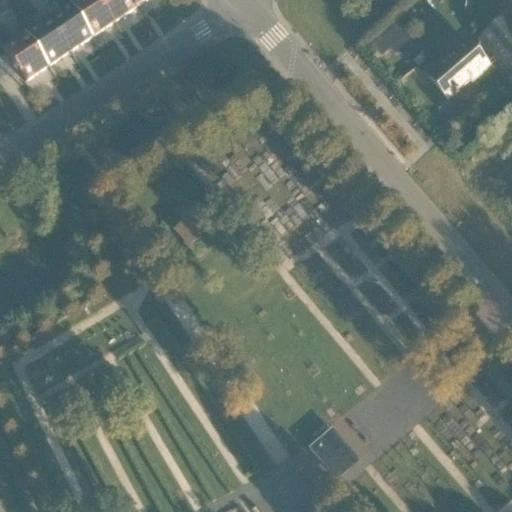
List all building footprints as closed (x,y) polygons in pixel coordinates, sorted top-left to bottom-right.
[(49,0),(58,12),(46,20),(69,56),(90,42),(63,0),(49,0)] [(63,0),(90,42),(114,26),(96,0),(63,0)] [(96,0),(114,26),(133,12),(125,0),(96,0)] [(125,0),(133,12),(151,0),(125,0)] [(3,7),(0,9),(0,16),(2,19),(8,15),(3,7)] [(23,15),(14,22),(23,36),(46,72),(69,56),(46,20),(32,29),(23,15)] [(511,22),(508,17),(477,44),(479,47),(472,53),(462,42),(448,54),(451,57),(424,80),(445,104),(467,84),(470,87),(488,71),(487,70),(494,64),(510,83),(511,81),(511,22)] [(2,30),(0,31),(0,49),(24,87),(46,72),(23,36),(11,44),(2,30)] [(392,50),(382,38),(370,49),(380,61),(392,50)] [(183,245),(189,250),(200,239),(195,234),(183,245)] [(336,439),(326,448),(321,441),(309,451),(336,482),(347,472),(342,466),(352,457),(336,439)]
